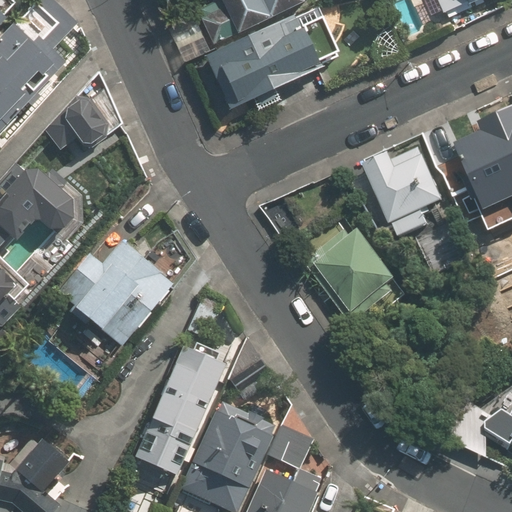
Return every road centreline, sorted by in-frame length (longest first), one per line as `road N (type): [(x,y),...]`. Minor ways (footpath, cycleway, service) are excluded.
road 1 (residential): [(509,511),(380,445),(206,191)]
road 2 (residential): [(511,50),(206,191)]
road 3 (residential): [(206,191),(111,0)]
